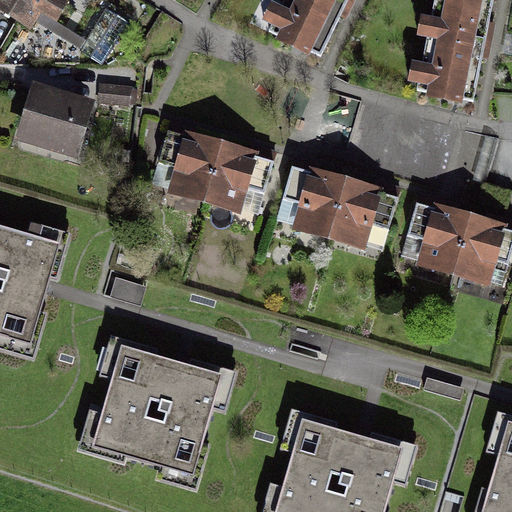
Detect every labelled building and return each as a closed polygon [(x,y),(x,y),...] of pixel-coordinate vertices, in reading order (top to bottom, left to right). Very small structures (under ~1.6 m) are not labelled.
[(0,0),(0,20),(29,38),(35,27),(41,17),(54,25),(66,5),(58,0),(0,0)] [(320,68),(343,20),(352,0),(291,0),(286,12),(268,3),(257,27),(275,35),(270,45),(320,68)] [(361,0),(352,0),(343,20),(350,23),(361,0)] [(472,115),(484,62),(492,24),(497,0),(439,0),(435,22),(422,19),(417,40),(430,43),(425,69),(411,66),(407,87),(420,90),(417,103),(472,115)] [(94,64),(120,22),(99,8),(78,40),(72,50),(94,64)] [(41,17),(35,27),(72,50),(78,40),(54,25),(41,17)] [(492,24),(484,62),(492,63),(501,26),(492,24)] [(96,83),(92,101),(124,108),(128,90),(96,83)] [(88,107),(22,88),(5,147),(71,166),(88,107)] [(166,136),(177,139),(180,129),(169,126),(166,136)] [(180,129),(177,139),(190,143),(193,133),(180,129)] [(199,209),(216,150),(190,143),(177,139),(166,136),(156,171),(171,175),(164,199),(199,209)] [(247,148),(244,158),(257,162),(260,152),(247,148)] [(261,201),(271,166),(257,162),(244,158),(216,150),(199,209),(237,220),(244,196),(261,201)] [(260,152),(257,162),(271,166),(274,156),(260,152)] [(291,161),(288,171),(300,174),(303,164),(291,161)] [(303,164),(300,174),(311,178),(314,167),(303,164)] [(149,194),(164,199),(171,175),(156,171),(149,194)] [(322,245),(339,186),(311,178),(300,174),(288,171),(278,206),(298,212),(291,236),(322,245)] [(372,184),(369,194),(380,197),(383,187),(372,184)] [(383,237),(393,201),(380,197),(369,194),(339,186),(322,245),(362,257),(369,233),(383,237)] [(383,187),(380,197),(393,201),(396,191),(383,187)] [(244,196),(237,220),(254,225),(261,201),(244,196)] [(415,196),(412,207),(423,210),(426,199),(415,196)] [(426,199),(423,210),(433,213),(436,202),(426,199)] [(291,236),(298,212),(278,206),(271,230),(291,236)] [(448,282),(465,222),(433,213),(423,210),(412,207),(402,242),(420,247),(413,272),(448,282)] [(76,240),(0,216),(0,351),(37,363),(76,240)] [(495,219),(492,229),(503,233),(506,222),(495,219)] [(505,272),(511,247),(511,235),(503,233),(492,229),(465,222),(448,282),(484,292),(491,268),(505,272)] [(511,223),(506,222),(503,233),(511,235),(511,223)] [(383,237),(369,233),(362,257),(376,261),(383,237)] [(413,272),(420,247),(402,242),(395,267),(413,272)] [(505,272),(491,268),(484,292),(498,296),(505,272)] [(138,306),(143,286),(116,279),(111,299),(138,306)] [(205,490),(240,378),(182,360),(114,338),(78,450),(205,490)] [(461,383),(423,371),(416,392),(454,404),(461,383)] [(402,511),(422,451),(362,432),(292,410),(259,511),(402,511)] [(511,511),(511,417),(497,413),(466,511),(511,511)]
